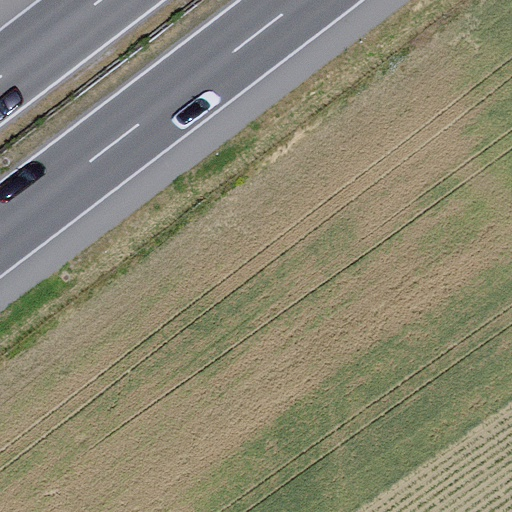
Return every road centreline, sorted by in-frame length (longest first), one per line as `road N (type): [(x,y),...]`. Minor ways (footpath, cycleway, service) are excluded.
road 1 (motorway): [(0,230),(301,0)]
road 2 (motorway): [(101,0),(0,77)]
